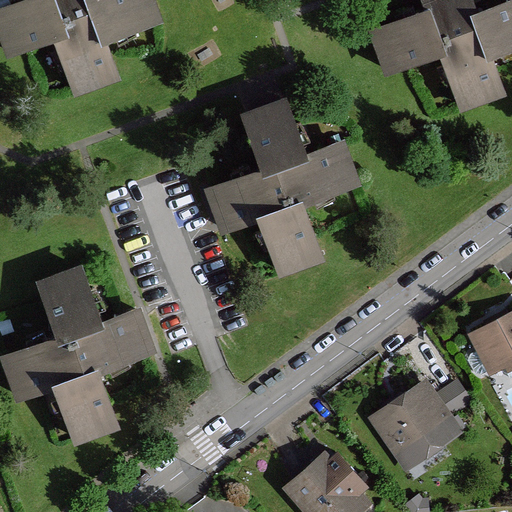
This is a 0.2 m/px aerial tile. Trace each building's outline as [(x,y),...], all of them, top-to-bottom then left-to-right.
[(30,0),(0,10),(0,26),(10,54),(25,48),(34,49),(34,45),(53,38),(58,52),(62,51),(76,91),(115,78),(109,61),(110,55),(107,54),(103,43),(116,38),(115,35),(157,20),(149,0),(30,0)] [(447,66),(457,92),(462,107),(502,93),(496,77),(497,70),(494,69),(489,59),(503,54),(504,51),(511,48),(511,1),(508,0),(506,0),(505,5),(479,15),(473,1),(470,1),(469,0),(426,0),(429,8),(415,13),(415,16),(373,31),(388,69),(411,63),(418,65),(419,59),(439,52),(445,66),(447,66)] [(263,229),(279,271),(318,257),(313,244),(314,235),(308,232),(300,205),(313,201),(312,199),(354,182),(340,143),(324,149),(318,148),(316,152),(306,156),(300,142),(298,143),(282,101),(244,115),(250,131),(249,139),(253,141),(264,167),(250,173),(251,175),(208,190),(223,230),(238,224),(247,225),(247,222),(256,218),(260,229),(263,229)] [(40,283),(46,299),(45,305),(49,305),(59,334),(46,339),(46,342),(4,357),(18,396),(31,391),(41,393),(42,388),(53,384),(57,396),(59,396),(76,438),(115,424),(109,408),(111,401),(105,398),(96,374),(109,368),(108,365),(149,350),(136,310),(119,317),(114,314),(112,320),(103,323),(97,310),(94,311),(79,269),(40,283)] [(500,365),(511,358),(511,313),(508,316),(505,311),(485,321),(488,326),(473,334),(482,351),(492,369),(500,365)] [(407,439),(410,442),(447,416),(425,385),(375,419),(394,447),(407,439)] [(410,442),(419,455),(456,429),(447,416),(410,442)] [(407,439),(394,447),(406,463),(419,455),(410,442),(407,439)] [(338,454),(328,463),(356,494),(366,485),(338,454)] [(325,461),(296,486),(308,500),(305,503),(312,511),(351,511),(363,502),(356,494),(328,463),(325,461)] [(292,489),(305,503),(308,500),(296,486),(292,489)]
